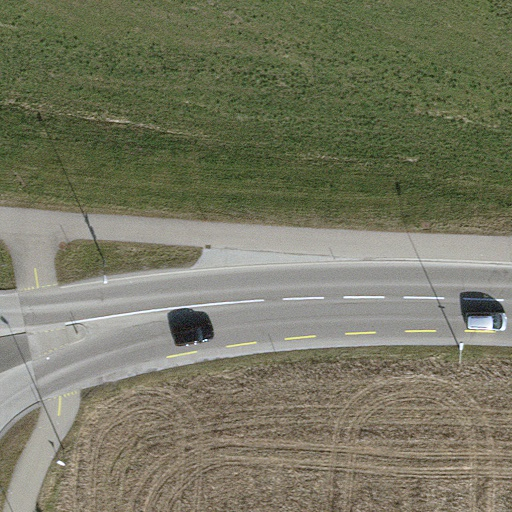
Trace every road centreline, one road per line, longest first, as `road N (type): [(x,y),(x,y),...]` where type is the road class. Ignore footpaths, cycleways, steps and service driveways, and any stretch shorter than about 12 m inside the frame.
road 1 (primary): [(511,301),(294,300),(165,310)]
road 2 (primary): [(0,392),(56,374),(165,310)]
road 3 (primary): [(165,310),(0,319)]
